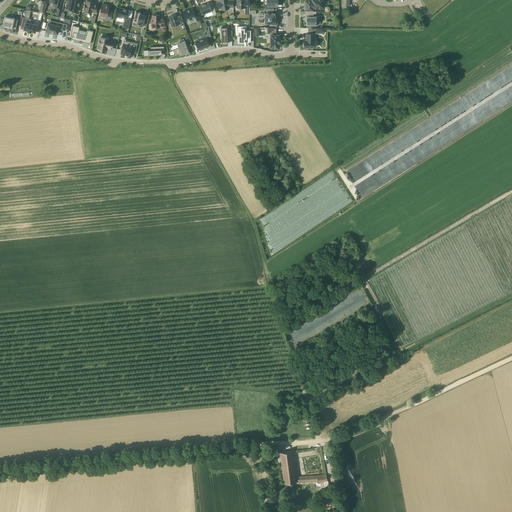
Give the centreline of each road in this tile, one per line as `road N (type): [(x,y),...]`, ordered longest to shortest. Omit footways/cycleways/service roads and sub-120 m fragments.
road 1 (track): [(0,469),(318,442),(511,358)]
road 2 (residential): [(292,55),(226,50),(128,61),(0,33)]
road 3 (track): [(318,442),(252,225)]
